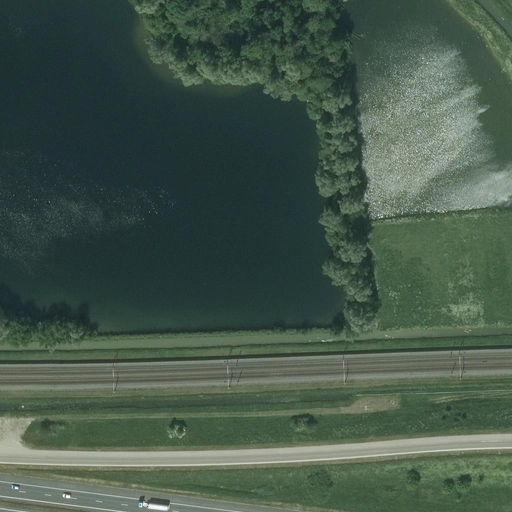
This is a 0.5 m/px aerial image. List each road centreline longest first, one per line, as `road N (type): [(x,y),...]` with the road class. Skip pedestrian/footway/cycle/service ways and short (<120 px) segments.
road 1 (motorway): [(511,445),(363,456),(0,456)]
road 2 (motorway): [(182,511),(0,488)]
